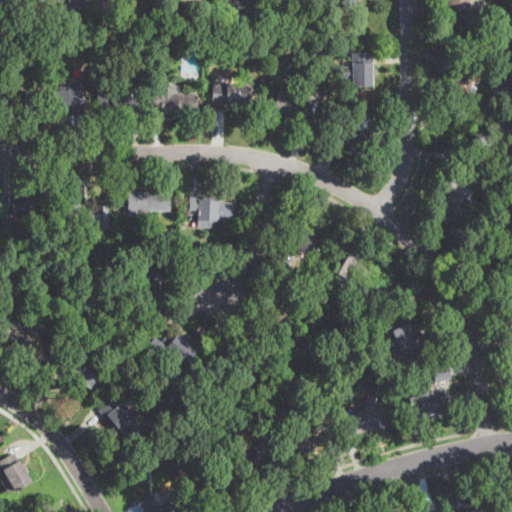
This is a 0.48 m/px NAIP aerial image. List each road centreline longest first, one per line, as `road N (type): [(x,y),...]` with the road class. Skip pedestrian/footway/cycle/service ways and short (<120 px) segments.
road 1 (residential): [(0,152),(247,155),(321,178),(376,208),(427,264),(458,315),(475,355),(488,444)]
road 2 (residential): [(271,511),(418,459),(511,440)]
road 3 (residential): [(376,208),(408,150),(408,0)]
road 4 (residential): [(0,393),(63,446),(103,511)]
road 5 (residential): [(219,287),(244,263),(272,161)]
